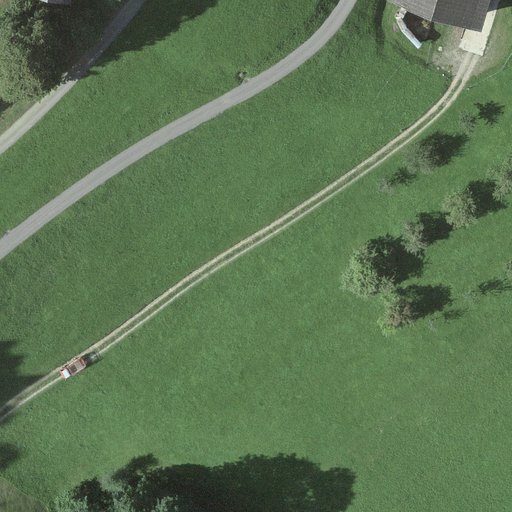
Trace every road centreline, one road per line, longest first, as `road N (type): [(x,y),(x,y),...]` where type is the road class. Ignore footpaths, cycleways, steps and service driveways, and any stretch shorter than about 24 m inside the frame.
road 1 (track): [(511,61),(460,84),(393,147),(0,413)]
road 2 (unclassified): [(349,0),(285,68),(137,150),(0,250)]
road 3 (unclassified): [(0,144),(136,0)]
